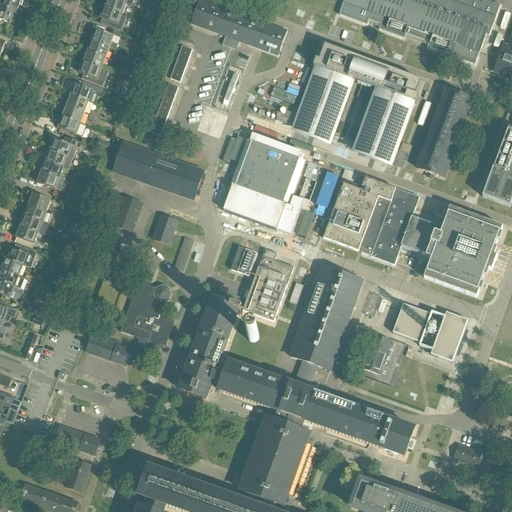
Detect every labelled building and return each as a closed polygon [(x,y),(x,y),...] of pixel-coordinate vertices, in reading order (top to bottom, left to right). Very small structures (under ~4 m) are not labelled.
[(0,0),(0,5),(17,12),(22,1),(17,0),(0,0)] [(127,5),(114,0),(107,0),(105,8),(123,15),(127,5)] [(452,57),(459,60),(475,66),(486,35),(489,37),(500,6),(483,0),(481,0),(480,5),(469,0),(344,0),(339,16),(367,26),(369,21),(380,25),(378,30),(405,40),(406,35),(429,43),(427,48),(452,57)] [(192,24),(226,37),(224,42),(238,47),(240,42),(277,56),(286,33),(200,1),(192,24)] [(156,12),(162,15),(165,7),(159,4),(156,12)] [(0,5),(0,19),(10,24),(11,22),(13,22),(14,21),(14,20),(17,12),(0,5)] [(100,24),(121,32),(127,17),(123,15),(105,8),(100,19),(102,20),(100,24)] [(96,32),(93,31),(91,36),(93,38),(92,41),(110,48),(115,50),(121,53),(122,52),(116,50),(118,45),(112,43),(114,37),(96,30),(96,32)] [(503,74),(511,76),(511,36),(508,47),(504,46),(494,73),(503,76),(503,74)] [(106,60),(110,48),(92,41),(87,53),(106,60)] [(143,61),(149,45),(141,42),(136,58),(143,61)] [(170,80),(180,84),(192,50),(183,47),(170,80)] [(368,87),(378,91),(355,152),(390,165),(413,104),(416,105),(419,98),(415,97),(421,82),(325,47),(320,62),(316,60),(313,67),(317,69),(294,130),(329,143),(352,82),(362,85),(359,92),(366,94),(368,87)] [(102,70),(109,73),(113,74),(115,70),(104,65),(106,60),(87,53),(84,63),(102,70)] [(82,81),(102,88),(109,73),(102,70),(84,63),(79,74),(84,76),(82,81)] [(71,96),(89,103),(95,106),(99,96),(101,96),(103,90),(84,83),(83,88),(75,85),(75,86),(72,86),(70,91),(73,91),(71,96)] [(151,133),(161,137),(179,88),(169,85),(151,133)] [(427,177),(432,179),(434,176),(444,180),(473,101),(447,91),(418,170),(428,174),(427,177)] [(89,103),(71,96),(66,107),(84,114),(89,103)] [(125,107),(127,99),(117,96),(114,104),(125,107)] [(84,114),(66,107),(62,118),(80,125),(84,114)] [(91,111),(89,116),(96,119),(98,119),(99,116),(97,115),(98,113),(91,111)] [(277,117),(276,121),(287,125),(288,121),(291,113),(286,112),(285,115),(283,116),(277,113),(276,117),(277,117)] [(62,118),(58,129),(81,137),(85,127),(80,125),(62,118)] [(511,130),(508,129),(483,198),(510,209),(511,204),(511,130)] [(63,143),(54,140),(50,151),(73,160),(77,149),(79,150),(80,147),(86,150),(87,146),(81,144),(65,138),(63,143)] [(97,149),(107,153),(110,144),(100,141),(97,149)] [(285,210),(288,211),(281,229),(309,239),(314,226),(299,221),(301,216),(321,224),(326,210),(293,198),(289,207),(287,207),(304,162),(248,141),(232,186),(233,187),(224,212),(277,231),(285,210)] [(204,173),(124,145),(114,174),(194,202),(204,173)] [(45,156),(48,157),(46,162),(69,171),(73,160),(50,151),(49,152),(47,151),(45,156)] [(40,169),(42,170),(41,173),(68,183),(69,183),(59,179),(62,173),(67,175),(69,171),(46,162),(44,165),(42,164),(40,169)] [(304,177),(317,182),(322,169),(309,164),(304,177)] [(89,178),(96,181),(96,180),(98,181),(102,171),(93,168),(89,178)] [(37,183),(54,190),(53,195),(62,198),(66,187),(67,187),(68,183),(41,173),(37,183)] [(96,181),(89,178),(85,190),(91,192),(96,181)] [(323,239),(361,254),(371,258),(392,199),(396,190),(365,178),(362,188),(365,189),(363,192),(343,185),(323,239)] [(310,202),(316,183),(306,179),(300,198),(310,202)] [(51,202),(33,195),(29,205),(47,212),(51,202)] [(426,258),(431,260),(424,279),(477,298),(487,270),(492,272),(497,258),(492,256),(503,228),(450,208),(442,230),(412,219),(419,199),(409,195),(407,199),(392,199),(371,258),(394,267),(402,247),(427,256),(426,258)] [(111,226),(132,234),(142,205),(121,197),(111,226)] [(24,217),(43,224),(43,223),(48,225),(51,219),(56,221),(58,217),(52,214),(47,213),(47,212),(29,205),(24,217)] [(71,213),(83,218),(85,211),(74,206),(71,213)] [(20,227),(39,234),(45,237),(49,226),(48,225),(43,223),(43,224),(24,217),(24,218),(22,217),(20,222),(22,223),(20,227)] [(177,223),(161,217),(153,241),(169,246),(177,223)] [(78,234),(81,226),(75,224),(72,232),(78,234)] [(20,227),(16,238),(14,243),(33,250),(37,240),(43,242),(45,237),(39,234),(20,227)] [(71,247),(75,236),(69,234),(65,245),(71,247)] [(194,242),(184,239),(174,269),(183,273),(193,244),(194,242)] [(257,255),(239,248),(231,271),(249,278),(257,255)] [(5,259),(5,260),(30,269),(35,255),(22,250),(21,253),(12,249),(11,251),(9,250),(7,256),(9,257),(8,260),(5,259)] [(244,309),(242,315),(245,313),(274,323),(294,268),(274,261),(277,253),(266,249),(244,309)] [(24,267),(5,260),(1,271),(19,278),(24,267)] [(54,262),(53,262),(51,268),(61,272),(64,264),(55,261),(54,262)] [(140,508),(138,511),(164,511),(166,507),(179,511),(279,511),(282,506),(284,507),(288,497),(295,499),(313,448),(306,445),(310,435),(301,432),(305,423),(404,458),(414,430),(309,393),(318,367),(330,372),(362,283),(323,269),(291,358),(303,363),(294,388),(229,364),(226,371),(222,385),(219,392),(278,413),(275,422),(266,419),(263,430),(259,428),(241,480),(244,481),(242,486),(240,492),(243,492),(239,502),(203,489),(169,477),(149,470),(139,498),(140,508)] [(19,278),(1,271),(0,273),(0,282),(24,292),(24,291),(21,290),(25,281),(25,280),(24,279),(19,278)] [(0,282),(0,294),(11,299),(16,301),(23,296),(24,292),(0,282)] [(120,333),(137,339),(140,346),(152,350),(152,349),(154,350),(158,348),(159,347),(165,349),(175,321),(159,315),(163,304),(169,301),(172,295),(168,288),(162,286),(155,289),(139,283),(120,333)] [(213,299),(180,391),(206,400),(213,381),(222,385),(226,371),(217,368),(238,311),(240,311),(239,315),(241,316),(242,315),(244,309),(233,305),(236,297),(223,292),(219,302),(213,299)] [(372,294),(364,315),(374,319),(381,298),(372,294)] [(0,305),(0,320),(3,321),(7,323),(9,324),(11,319),(15,320),(18,312),(0,305)] [(47,309),(37,305),(34,312),(44,316),(47,309)] [(403,306),(393,335),(420,344),(430,315),(403,306)] [(433,352),(431,356),(452,364),(468,322),(446,314),(445,319),(431,313),(430,315),(420,344),(419,347),(433,352)] [(32,324),(43,328),(45,321),(34,317),(32,324)] [(7,323),(3,321),(0,320),(0,340),(3,341),(7,330),(11,331),(13,325),(9,324),(7,323)] [(247,336),(247,337),(247,338),(247,339),(248,340),(248,341),(249,342),(250,342),(250,343),(251,343),(252,343),(253,343),(254,343),(255,343),(256,342),(257,342),(257,341),(258,340),(258,339),(258,338),(259,338),(258,337),(258,336),(258,335),(257,334),(257,333),(256,333),(255,332),(254,332),(253,332),(252,332),(251,332),(250,333),(249,333),(249,334),(248,335),(247,336)] [(32,334),(28,344),(24,357),(30,359),(38,336),(32,334)] [(118,345),(93,336),(87,353),(126,367),(131,353),(117,348),(118,345)] [(374,336),(367,356),(362,370),(379,375),(391,342),(374,336)] [(59,373),(57,379),(64,382),(66,375),(59,373)] [(0,392),(0,404),(4,406),(10,408),(14,398),(8,396),(0,392)] [(7,417),(5,422),(13,425),(18,413),(10,410),(7,417)] [(61,425),(55,442),(95,456),(101,439),(61,425)] [(459,447),(454,460),(479,469),(483,456),(459,447)] [(75,462),(74,464),(66,488),(81,494),(91,468),(75,462)] [(362,484),(353,509),(360,511),(459,511),(450,507),(449,507),(448,507),(447,507),(446,507),(445,507),(445,508),(444,508),(443,508),(443,509),(442,509),(442,510),(442,511),(441,511),(434,511),(410,503),(399,499),(399,498),(403,487),(378,478),(374,489),(362,484)] [(25,487),(21,501),(52,511),(74,511),(78,505),(25,487)]
